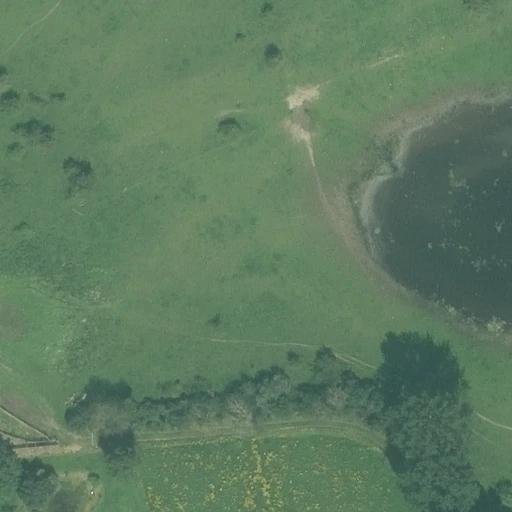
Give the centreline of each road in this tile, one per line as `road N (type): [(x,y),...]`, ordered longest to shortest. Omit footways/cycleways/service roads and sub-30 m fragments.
road 1 (track): [(417,511),(404,463),(385,438),(357,428),(103,438)]
road 2 (track): [(0,382),(47,421),(103,438)]
